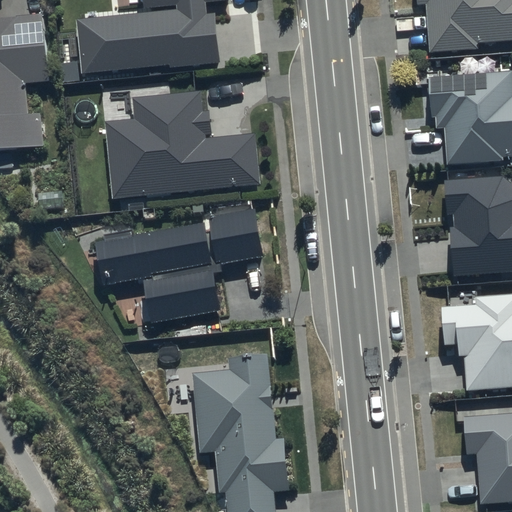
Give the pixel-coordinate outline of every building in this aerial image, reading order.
[(179,11),(78,20),(83,72),(170,65),(170,69),(222,65),(217,12),(208,13),(207,3),(230,1),(229,0),(143,0),(144,8),(178,6),(179,11)] [(511,0),(417,0),(417,4),(427,4),(430,52),(480,49),(480,43),(511,40),(511,0)] [(0,147),(44,145),(42,115),(28,116),(26,83),(50,81),(45,13),(0,15),(0,147)] [(511,70),(429,76),(432,116),(437,115),(438,127),(446,126),(449,165),(504,162),(504,158),(511,157),(511,70)] [(202,90),(134,97),(136,120),(106,122),(114,199),(261,184),(256,134),(206,139),(205,134),(213,133),(211,108),(204,108),(202,90)] [(511,184),(503,176),(446,181),(453,277),(511,273),(511,184)] [(107,241),(98,243),(106,284),(144,277),(152,321),(222,310),(216,275),(226,273),(224,264),(266,257),(258,207),(211,215),(213,227),(206,228),(205,223),(134,235),(134,230),(106,235),(107,241)] [(467,356),(469,389),(511,386),(511,294),(475,297),(475,306),(443,308),(446,347),(459,346),(460,356),(467,356)] [(270,356),(230,360),(231,370),(193,374),(199,454),(216,452),(219,494),(226,493),(227,511),(276,511),(275,491),(289,490),(285,439),(277,440),(270,356)] [(511,413),(465,417),(467,456),(478,455),(481,504),(511,501),(511,413)]
